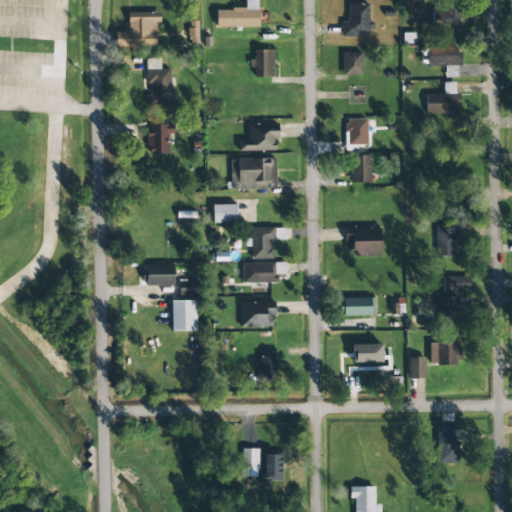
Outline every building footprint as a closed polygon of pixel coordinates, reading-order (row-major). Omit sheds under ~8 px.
[(215,10),(216,28),(258,27),(257,0),(247,0),(244,0),(244,9),(215,10)] [(370,4),(347,4),(347,22),(341,22),(341,36),(369,36),(370,4)] [(431,9),(432,28),(458,27),(458,8),(431,9)] [(155,22),(159,22),(159,13),(127,14),(128,32),(116,33),(116,47),(155,47),(155,22)] [(426,67),(445,66),(445,78),(455,77),(454,66),(459,66),(459,47),(426,48),(426,67)] [(273,77),(272,50),(254,50),(254,60),(249,60),(249,68),(254,68),(254,78),(273,77)] [(342,76),(362,75),(361,52),(341,53),(342,76)] [(159,59),(145,59),(146,84),(148,84),(148,106),(171,105),(170,69),(159,69),(159,59)] [(425,114),(455,114),(455,82),(443,83),(443,94),(425,95),(425,114)] [(366,119),(346,120),(347,146),(367,145),(366,119)] [(237,151),(276,151),(276,123),(247,122),(246,140),(238,140),(237,151)] [(147,125),(148,154),(169,154),(168,134),(173,134),(173,124),(147,125)] [(369,155),(349,156),(350,183),(370,182),(369,155)] [(275,159),(230,159),(230,190),(275,190),(275,159)] [(212,205),(212,224),(236,223),(236,205),(212,205)] [(380,254),(378,224),(344,226),(344,242),(351,242),(352,255),(380,254)] [(435,256),(455,256),(455,225),(435,225),(435,256)] [(271,259),(271,241),(285,241),(285,227),(248,228),(248,247),(250,247),(251,260),(271,259)] [(241,263),(242,283),(277,283),(277,275),(286,275),(285,263),(241,263)] [(173,286),(172,265),(145,265),(145,286),(173,286)] [(442,292),(468,292),(468,277),(442,276),(442,292)] [(196,295),(196,282),(178,283),(179,296),(196,295)] [(429,297),(430,318),(455,317),(454,296),(429,297)] [(342,299),(342,316),(373,315),(372,298),(342,299)] [(170,331),(195,331),(195,301),(170,301),(170,331)] [(239,328),(272,327),(272,316),(274,316),(274,301),(238,302),(239,328)] [(428,343),(429,365),(459,364),(458,342),(428,343)] [(381,344),(351,345),(351,364),(382,363),(381,344)] [(275,357),(259,357),(259,381),(275,381),(275,357)] [(424,378),(424,357),(407,358),(408,379),(424,378)] [(452,426),(436,427),(437,464),(458,463),(457,442),(453,442),(452,426)] [(258,449),(241,449),(241,474),(257,474),(258,449)] [(282,482),(281,454),(261,455),(262,486),(270,486),(269,482),(282,482)] [(373,487),(348,487),(349,499),(353,499),(353,511),(379,511),(380,505),(374,505),(373,487)]
